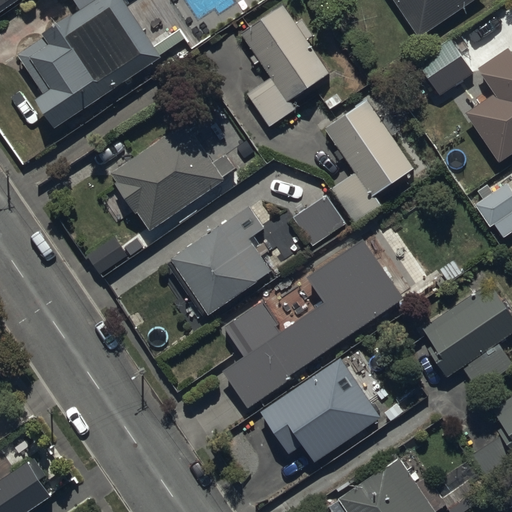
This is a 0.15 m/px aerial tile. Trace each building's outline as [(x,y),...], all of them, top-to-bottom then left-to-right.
[(0,0),(0,13),(19,0),(0,0)] [(73,0),(82,13),(17,56),(42,95),(35,100),(54,129),(160,58),(122,0),(73,0)] [(393,0),(420,38),(476,0),(393,0)] [(283,7),(242,36),(272,78),(248,95),(272,129),(296,111),(291,105),(331,76),(308,44),(315,39),(302,22),(296,26),(283,7)] [(474,76),(451,42),(414,66),(437,100),(474,76)] [(505,46),(480,63),(495,84),(466,103),(496,147),(501,155),(511,148),(511,50),(510,52),(505,46)] [(353,175),(333,188),(357,225),(381,209),(374,198),(415,172),(393,139),(399,136),(386,116),(380,120),(368,101),(324,130),(353,175)] [(186,125),(111,176),(117,185),(115,187),(136,217),(138,215),(147,228),(137,235),(147,249),(161,240),(155,231),(225,183),(223,181),(237,172),(226,155),(222,158),(209,138),(199,144),(186,125)] [(484,198),(474,206),(501,241),(511,232),(511,214),(511,213),(511,212),(511,194),(501,180),(482,195),(484,198)] [(326,196),(296,216),(315,246),(345,226),(326,196)] [(250,208),(172,262),(209,317),(272,273),(262,258),(269,253),(263,245),(256,250),(249,241),(265,230),(250,208)] [(114,238),(87,257),(101,277),(128,258),(114,238)] [(289,378),(403,301),(363,242),(307,281),(324,306),(281,336),(277,329),(279,328),(263,304),(225,330),(245,359),(224,374),(248,410),(291,381),(289,378)] [(511,314),(490,284),(424,330),(431,341),(424,346),(448,380),(463,369),(479,392),(511,368),(511,363),(498,345),(511,335),(511,314)] [(341,361),(261,414),(289,457),(303,448),(314,465),(380,420),(341,361)] [(511,398),(493,411),(504,427),(497,432),(501,437),(470,459),(492,492),(511,477),(511,398)] [(470,482),(443,500),(428,477),(416,485),(395,454),(380,463),(385,471),(332,506),(327,498),(315,506),(319,511),(438,511),(446,507),(448,511),(464,511),(483,500),(470,482)] [(0,511),(27,511),(52,496),(28,461),(0,479),(0,511)]
